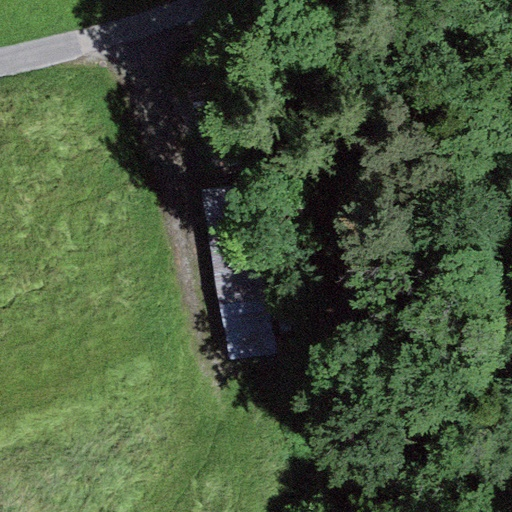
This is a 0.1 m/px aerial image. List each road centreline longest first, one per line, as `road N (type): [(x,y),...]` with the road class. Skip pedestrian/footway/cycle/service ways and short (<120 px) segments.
road 1 (track): [(126,34),(219,368)]
road 2 (track): [(0,63),(126,34),(212,0)]
